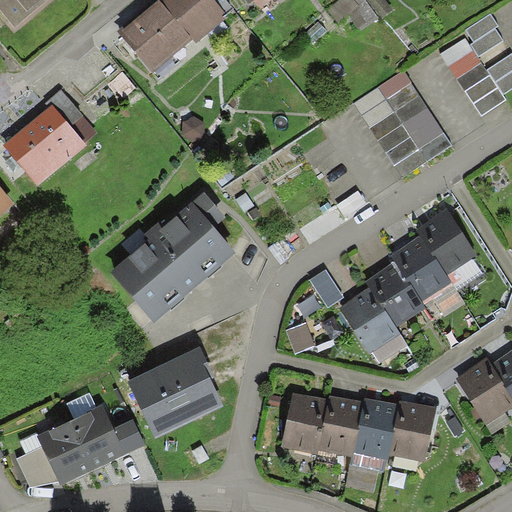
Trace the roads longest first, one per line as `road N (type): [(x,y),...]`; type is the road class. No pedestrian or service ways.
road 1 (residential): [(257,357),(279,286),(312,247),(511,118)]
road 2 (residential): [(257,357),(411,388),(511,320)]
road 3 (residential): [(230,496),(128,498),(51,511)]
road 4 (residential): [(230,496),(257,357)]
road 5 (residential): [(105,0),(0,84)]
